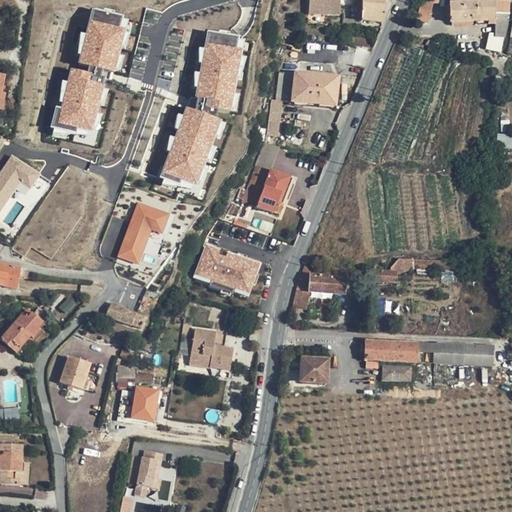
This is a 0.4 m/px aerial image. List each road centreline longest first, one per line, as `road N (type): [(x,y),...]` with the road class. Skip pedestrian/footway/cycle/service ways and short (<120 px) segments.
road 1 (secondary): [(404,0),(294,265),(245,511)]
road 2 (residential): [(0,256),(111,281),(107,296),(41,364),(65,511)]
